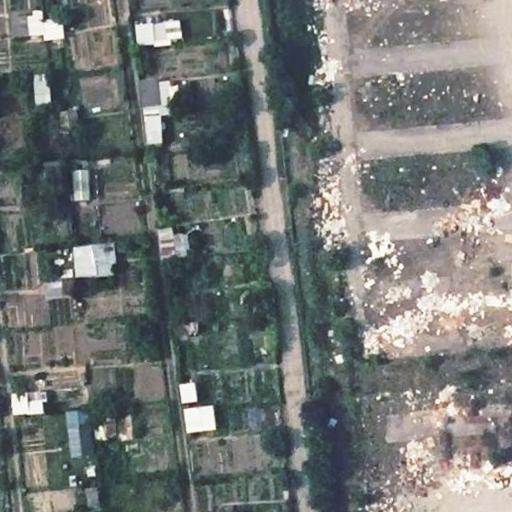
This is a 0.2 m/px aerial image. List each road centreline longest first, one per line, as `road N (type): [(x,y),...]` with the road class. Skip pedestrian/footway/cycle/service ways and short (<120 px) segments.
road 1 (unknown): [(122,0),(191,511)]
road 2 (track): [(247,0),(306,511)]
road 3 (unknown): [(0,309),(20,511)]
